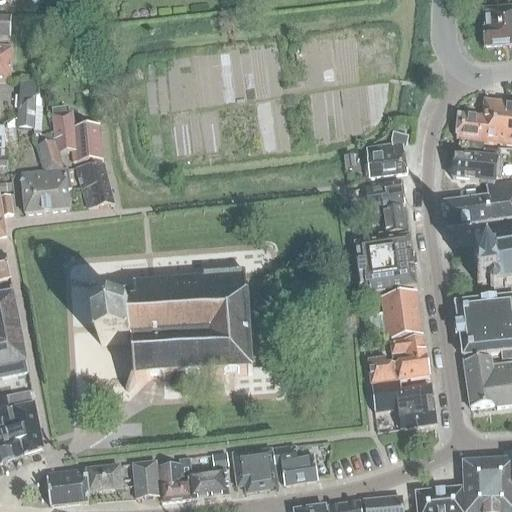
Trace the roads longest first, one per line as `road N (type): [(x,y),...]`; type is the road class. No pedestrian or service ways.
road 1 (residential): [(459,445),(426,178),(438,117),(460,72)]
road 2 (residential): [(276,505),(393,479),(459,445)]
